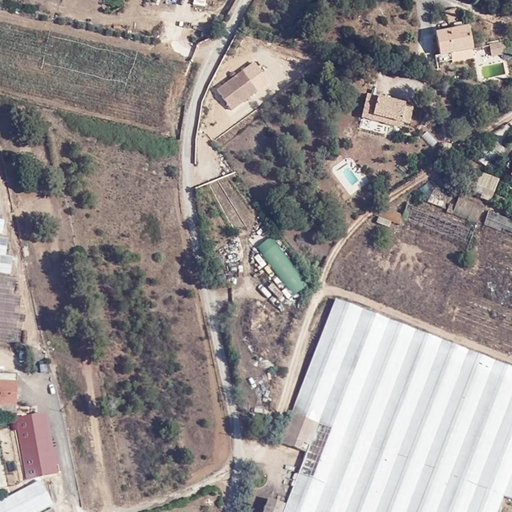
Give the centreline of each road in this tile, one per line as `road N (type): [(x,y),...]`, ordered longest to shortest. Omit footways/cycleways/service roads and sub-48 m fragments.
road 1 (unclassified): [(245,0),(216,51),(183,147),(199,276),(238,458)]
road 2 (residential): [(238,458),(268,431),(296,375),(329,264),(368,210),(511,119)]
